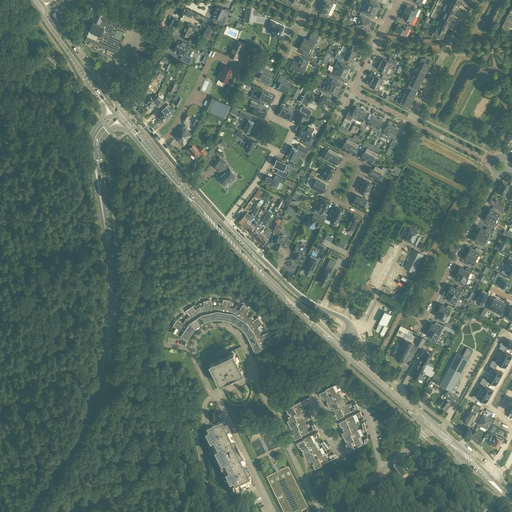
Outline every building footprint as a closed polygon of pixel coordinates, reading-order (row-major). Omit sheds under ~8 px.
[(322,1),(320,5),(330,9),(333,3),(335,4),(336,2),(331,0),(326,0),(326,1),(324,0),(323,0),(322,1)] [(367,0),(366,5),(367,6),(377,11),(379,8),(378,7),(379,5),(376,3),(377,0),(376,0),(367,0)] [(456,9),(459,4),(450,0),(448,5),(456,9)] [(404,11),(415,16),(418,9),(408,4),(404,11)] [(445,11),(453,15),(456,9),(448,5),(445,4),(443,9),(445,11)] [(326,18),(330,9),(320,5),(319,8),(318,10),(321,11),(319,14),(326,18)] [(511,5),(511,8),(500,30),(500,31),(500,30),(501,31),(508,31),(510,28),(511,27),(511,5)] [(214,16),(213,20),(224,25),(228,16),(224,15),(226,10),(226,9),(218,6),(217,8),(216,8),(214,13),(215,13),(213,16),(214,16)] [(376,13),(377,11),(367,6),(365,10),(363,9),(361,13),(368,16),(369,13),(374,16),(375,13),(376,13)] [(188,9),(185,15),(191,18),(193,12),(188,9)] [(88,31),(86,37),(97,42),(117,50),(123,35),(116,32),(118,26),(110,24),(112,19),(104,15),(104,14),(96,10),(91,22),(92,23),(88,31)] [(401,19),(411,24),(415,16),(404,11),(400,19),(401,19)] [(451,20),(453,15),(445,11),(442,16),(451,20)] [(357,24),(357,25),(367,30),(372,21),(369,20),(370,17),(368,16),(361,13),(361,12),(360,14),(360,17),(357,18),(356,22),(356,24),(357,24)] [(194,17),(195,17),(204,22),(205,22),(207,18),(196,13),(194,17)] [(440,21),(448,26),(451,20),(442,16),(440,21)] [(177,27),(176,26),(180,20),(173,17),(168,26),(175,29),(176,29),(177,27)] [(271,35),(280,36),(281,28),(278,27),(280,23),(270,19),(269,22),(269,21),(267,25),(266,28),(272,31),(271,35)] [(240,30),(243,23),(238,21),(235,28),(240,30)] [(440,21),(437,27),(445,31),(448,26),(440,21)] [(187,22),(187,24),(186,24),(182,34),(189,37),(192,38),(194,33),(195,33),(196,31),(195,31),(197,26),(187,22)] [(406,36),(409,28),(399,23),(394,32),(399,34),(400,33),(406,36)] [(207,24),(202,35),(208,38),(213,27),(207,24)] [(440,37),(441,36),(443,36),(445,31),(437,27),(434,26),(432,31),(433,31),(431,37),(436,37),(440,37)] [(304,38),(301,44),(310,48),(313,49),(316,44),(317,43),(318,42),(318,41),(317,41),(317,40),(320,35),(312,33),(310,37),(309,40),(308,40),(304,38)] [(178,43),(175,50),(178,52),(181,53),(183,54),(181,59),(190,63),(193,57),(188,55),(191,48),(185,46),(186,42),(183,41),(181,44),(178,43)] [(235,47),(233,47),(229,56),(232,57),(234,53),(239,56),(245,45),(237,41),(235,47)] [(347,47),(345,52),(355,56),(357,51),(353,49),(354,45),(345,43),(344,45),(347,47)] [(301,44),(299,49),(305,52),(303,55),(311,59),(312,56),(310,55),(313,49),(310,48),(301,44)] [(45,49),(41,46),(35,52),(39,55),(39,56),(45,49)] [(355,56),(345,52),(342,50),(340,55),(337,54),(335,57),(338,58),(343,61),(345,58),(352,61),(355,56)] [(57,61),(49,53),(44,59),(52,66),(57,61)] [(163,56),(161,61),(167,63),(164,69),(168,71),(172,60),(163,56)] [(293,61),(290,68),(303,74),(306,67),(309,61),(307,60),(300,57),(298,63),(293,61)] [(344,62),(343,61),(338,58),(334,67),(335,67),(347,73),(350,67),(343,64),(344,62)] [(395,64),(396,61),(390,59),(389,61),(382,58),(381,58),(380,61),(381,61),(379,64),(389,68),(391,69),(393,64),(395,64)] [(421,58),(421,60),(416,69),(425,73),(427,69),(428,69),(430,65),(427,63),(427,58),(421,58)] [(265,66),(260,64),(256,72),(261,75),(259,79),(269,83),(271,78),(273,73),(264,69),(265,66)] [(377,69),(384,72),(382,75),(388,78),(390,79),(391,76),(386,73),(389,68),(379,64),(378,66),(378,65),(376,68),(377,69)] [(233,69),(225,65),(219,78),(225,81),(224,83),(231,86),(234,81),(239,84),(241,79),(236,76),(235,78),(230,76),(233,69)] [(347,73),(335,67),(332,72),(330,71),(329,74),(336,78),(337,78),(338,75),(344,78),(347,73)] [(425,73),(416,69),(412,78),(420,82),(423,77),(423,78),(425,73)] [(335,80),(336,78),(329,74),(328,75),(329,76),(330,76),(328,79),(331,81),(330,84),(339,89),(340,88),(341,85),(342,83),(335,80)] [(372,77),(373,78),(372,80),(381,84),(383,79),(387,81),(388,78),(382,75),(381,78),(374,74),(374,75),(373,74),(372,77)] [(283,79),(284,77),(280,75),(277,82),(280,84),(278,88),(288,93),(291,85),(286,83),(287,81),(283,79)] [(420,82),(412,78),(408,86),(416,90),(418,86),(419,86),(421,82),(420,82)] [(378,89),(381,84),(372,80),(371,82),(370,82),(368,84),(369,85),(376,88),(375,91),(381,94),(383,91),(378,89)] [(323,91),(329,94),(330,91),(336,94),(337,93),(338,93),(339,91),(339,90),(339,89),(330,84),(326,82),(323,88),(320,87),(319,89),(321,90),(323,91)] [(417,91),(416,90),(408,86),(404,95),(412,99),(414,94),(415,95),(417,91)] [(330,94),(329,94),(323,91),(321,90),(320,92),(322,93),(320,97),(323,98),(321,102),(327,104),(327,105),(326,107),(330,109),(331,108),(335,100),(328,97),(330,94)] [(269,103),(272,97),(262,92),(262,93),(258,91),(254,99),(258,101),(259,98),(269,103)] [(305,105),(308,98),(297,92),(294,97),(297,99),(295,103),(300,105),(301,103),(305,105)] [(152,98),(150,96),(144,101),(147,105),(154,99),(158,95),(157,94),(152,98)] [(154,99),(147,105),(151,108),(157,103),(156,102),(160,98),(158,95),(154,99)] [(404,95),(399,104),(408,108),(407,107),(410,103),(411,103),(413,99),(412,99),(404,95)] [(205,109),(225,118),(231,106),(212,98),(210,102),(208,101),(205,109)] [(250,111),(252,112),(252,113),(262,118),(265,112),(261,111),(261,110),(259,109),(257,109),(259,106),(252,102),(250,105),(252,106),(250,111)] [(163,111),(157,115),(160,119),(171,111),(171,109),(171,108),(168,104),(161,110),(163,111)] [(283,105),(279,114),(289,119),(293,110),(294,108),(289,105),(288,108),(283,105)] [(349,110),(346,116),(345,118),(350,120),(352,117),(356,119),(361,110),(359,109),(359,108),(356,106),(356,107),(353,112),(349,110)] [(302,107),(295,122),(300,124),(301,123),(302,123),(302,122),(301,122),(303,118),(305,119),(307,114),(304,113),(306,109),(302,107)] [(160,119),(160,120),(161,122),(162,121),(163,123),(170,118),(169,118),(171,116),(170,115),(173,112),(171,109),(171,111),(160,119)] [(361,121),(360,125),(361,126),(363,126),(366,121),(363,119),(366,113),(366,112),(364,110),(363,111),(361,110),(356,119),(361,121)] [(241,111),(238,116),(240,118),(241,119),(242,118),(244,119),(239,128),(246,131),(249,132),(254,122),(250,120),(251,116),(241,111)] [(365,129),(367,124),(372,127),(377,118),(375,117),(375,116),(372,115),(368,122),(366,121),(363,126),(362,127),(365,129)] [(380,118),(379,119),(377,118),(372,127),(371,130),(376,132),(375,135),(378,136),(379,135),(382,129),(379,128),(382,121),(382,120),(380,118)] [(382,129),(379,135),(378,136),(381,138),(382,136),(387,139),(389,135),(393,126),(391,125),(391,124),(388,123),(388,124),(388,123),(384,130),(382,129)] [(192,133),(183,126),(174,136),(178,139),(178,140),(182,143),(185,143),(186,142),(185,141),(188,137),(189,138),(192,133)] [(396,126),(395,127),(393,126),(389,135),(394,138),(389,147),(393,148),(398,138),(395,136),(398,129),(399,128),(396,126)] [(301,129),(298,135),(306,139),(304,143),(311,146),(314,139),(310,137),(314,129),(308,127),(306,131),(301,129)] [(251,152),(255,141),(241,135),(242,132),(238,130),(235,136),(237,137),(237,136),(242,139),(242,140),(245,142),(242,148),(246,150),(246,149),(251,152)] [(358,149),(357,148),(359,144),(347,139),(345,143),(348,144),(347,146),(346,146),(346,147),(345,149),(355,154),(358,149)] [(200,151),(194,144),(187,150),(189,153),(190,152),(195,158),(201,153),(204,157),(208,153),(203,148),(200,151)] [(307,154),(309,150),(299,145),(297,149),(292,147),(287,157),(292,159),(291,161),(293,162),(295,163),(295,162),(297,163),(301,153),(306,155),(307,153),(307,154)] [(336,156),(337,153),(329,148),(327,152),(330,153),(329,155),(328,155),(328,156),(327,159),(337,164),(340,158),(336,156)] [(371,163),(372,160),(373,159),(372,159),(373,157),(375,158),(377,153),(367,148),(365,152),(364,152),(361,157),(371,163)] [(231,179),(232,181),(235,178),(234,177),(236,175),(229,168),(228,169),(225,166),(224,164),(226,162),(220,157),(213,166),(219,171),(221,168),(225,172),(218,178),(220,180),(219,181),(220,182),(220,183),(221,183),(222,183),(224,185),(231,179)] [(290,170),(287,169),(289,165),(285,163),(284,162),(283,162),(282,161),(280,161),(280,160),(279,160),(277,159),(274,165),(280,168),(277,173),(286,177),(290,170)] [(325,171),(323,176),(329,179),(334,169),(325,165),(323,169),(326,170),(325,171)] [(380,174),(383,175),(386,168),(383,167),(382,169),(375,166),(373,170),(371,168),(368,174),(378,179),(379,177),(380,176),(379,176),(380,174)] [(313,180),(315,176),(310,173),(307,180),(308,181),(306,184),(310,186),(311,185),(318,188),(317,189),(318,189),(319,189),(323,191),(326,185),(315,179),(314,181),(313,180)] [(267,176),(264,182),(277,187),(281,189),(283,184),(281,183),(283,179),(276,175),(274,179),(267,176)] [(362,191),(361,193),(368,197),(370,192),(367,191),(368,189),(367,189),(370,183),(365,180),(360,190),(362,191)] [(499,187),(498,189),(499,189),(498,192),(504,195),(509,186),(509,185),(503,182),(501,185),(499,187)] [(264,192),(259,188),(255,193),(261,197),(264,192)] [(357,195),(354,201),(359,204),(358,204),(359,205),(360,204),(366,207),(369,202),(357,195)] [(316,209),(314,213),(321,216),(325,219),(328,214),(324,212),(329,203),(323,200),(323,202),(322,202),(322,203),(318,210),(316,209)] [(250,215),(249,214),(249,215),(247,213),(253,205),(248,203),(243,209),(247,212),(244,215),(238,221),(242,224),(251,216),(250,215)] [(294,208),(289,205),(285,212),(291,215),(294,208)] [(251,216),(242,224),(246,228),(251,223),(250,221),(255,216),(260,208),(256,206),(250,215),(251,216)] [(332,209),(327,219),(331,221),(332,218),(334,219),(334,220),(335,220),(338,221),(343,210),(337,207),(335,211),(333,209),(332,209)] [(490,208),(490,209),(489,209),(487,211),(487,213),(487,214),(496,219),(498,216),(500,217),(503,211),(498,208),(496,211),(490,208)] [(270,215),(266,213),(261,221),(264,223),(270,215)] [(497,223),(495,222),(496,219),(487,214),(487,215),(486,215),(484,216),(484,219),(484,220),(490,223),(489,226),(494,229),(497,223)] [(251,223),(246,228),(250,232),(255,226),(255,227),(258,223),(257,222),(260,217),(258,215),(252,223),(251,223)] [(355,227),(354,226),(359,218),(353,215),(347,227),(350,228),(348,233),(351,235),(355,227)] [(274,222),(271,230),(275,232),(281,220),(277,218),(275,222),(274,222)] [(251,233),(255,237),(260,232),(265,226),(263,224),(258,229),(257,228),(251,233)] [(477,232),(477,233),(477,234),(489,240),(492,234),(493,231),(488,228),(486,231),(480,228),(479,229),(479,228),(478,229),(477,230),(477,231),(477,232)] [(418,233),(411,229),(405,240),(416,245),(420,236),(417,235),(418,233)] [(259,241),(266,233),(264,231),(262,233),(260,232),(255,237),(259,241)] [(268,231),(266,233),(259,241),(262,244),(268,239),(270,233),(268,231)] [(285,235),(283,234),(282,235),(281,236),(279,235),(275,243),(276,243),(273,250),(279,253),(283,245),(284,245),(287,239),(285,237),(285,236),(285,235)] [(474,238),(474,239),(474,240),(480,243),(479,246),(484,249),(487,243),(489,240),(477,234),(477,235),(476,234),(475,235),(474,236),(474,237),(474,238)] [(340,240),(337,245),(343,248),(346,243),(340,240)] [(306,256),(303,255),(306,248),(304,247),(304,245),(304,244),(302,243),(301,244),(300,245),(298,244),(295,250),(296,251),(292,259),(298,262),(299,258),(304,260),(306,256)] [(470,247),(469,248),(467,250),(467,252),(467,253),(476,258),(478,255),(480,256),(483,251),(478,248),(476,251),(470,247)] [(422,254),(413,250),(404,268),(413,272),(422,254)] [(477,263),(475,262),(476,258),(467,253),(466,254),(464,256),(464,258),(464,259),(470,263),(469,265),(474,268),(477,263)] [(318,258),(311,255),(306,266),(307,266),(304,271),(310,274),(318,258)] [(318,276),(321,277),(320,279),(319,280),(320,280),(318,282),(324,285),(336,262),(330,259),(325,269),(322,268),(318,276)] [(511,267),(505,264),(501,272),(507,275),(508,272),(510,273),(511,274),(511,267)] [(468,278),(471,273),(473,270),(467,267),(466,270),(461,267),(460,269),(459,268),(457,273),(458,273),(468,278)] [(499,277),(496,282),(501,285),(501,286),(504,288),(505,287),(508,288),(508,287),(509,287),(511,284),(510,284),(511,282),(506,280),(505,279),(506,276),(498,272),(496,275),(499,277)] [(469,278),(468,278),(458,273),(457,274),(457,273),(455,276),(456,276),(455,278),(460,281),(459,284),(465,287),(469,278)] [(405,283),(406,279),(400,277),(397,284),(404,286),(405,283)] [(448,292),(459,297),(463,289),(457,286),(456,288),(451,286),(450,287),(448,291),(448,292)] [(487,301),(485,299),(488,293),(486,293),(487,292),(483,290),(483,291),(482,290),(477,300),(483,303),(482,305),(485,306),(487,301)] [(459,297),(448,292),(447,292),(446,295),(445,297),(450,300),(449,302),(455,305),(459,297)] [(495,309),(500,299),(496,297),(496,298),(494,297),(491,303),(489,301),(486,307),(489,308),(490,307),(495,309)] [(213,299),(209,300),(213,319),(215,319),(217,319),(219,319),(219,305),(214,305),(213,299)] [(223,319),(226,319),(229,299),(225,299),(224,305),(219,305),(219,319),(223,319)] [(233,300),(229,299),(226,319),(227,319),(229,320),(231,321),(237,308),(232,307),(233,300)] [(500,299),(495,309),(500,312),(499,314),(502,315),(505,310),(502,308),(505,302),(504,302),(504,301),(500,299)] [(210,320),(213,319),(209,300),(205,301),(207,307),(202,308),(207,321),(210,320)] [(234,322),(237,324),(248,306),(244,304),(241,310),(237,308),(231,321),(234,322)] [(438,310),(439,310),(448,315),(450,316),(454,307),(448,304),(447,307),(442,304),(441,306),(440,306),(438,310)] [(194,305),(191,307),(202,324),(205,322),(207,321),(202,308),(198,311),(194,305)] [(251,309),(248,306),(237,324),(238,324),(240,326),(242,327),(251,317),(247,314),(251,309)] [(199,325),(202,324),(191,307),(188,309),(191,315),(187,318),(197,328),(199,325)] [(506,312),(503,317),(511,321),(511,320),(511,307),(509,313),(506,312)] [(444,323),(448,315),(439,310),(438,311),(436,313),(437,314),(436,316),(439,317),(437,320),(444,323)] [(391,315),(384,311),(382,316),(378,322),(379,323),(375,330),(383,335),(388,326),(386,325),(391,315)] [(244,329),(246,332),(262,320),(260,317),(254,321),(251,317),(242,327),(244,329)] [(179,318),(177,321),(193,332),(193,331),(195,329),(197,328),(187,318),(184,322),(179,318)] [(264,323),(262,320),(246,332),(248,334),(249,337),(249,338),(261,332),(262,331),(259,327),(264,323)] [(191,335),(193,332),(177,321),(174,325),(180,329),(177,332),(177,333),(189,338),(191,335)] [(435,325),(432,323),(431,325),(431,324),(428,329),(429,329),(440,335),(444,326),(436,322),(435,325)] [(436,343),(440,335),(429,329),(429,330),(428,329),(427,332),(426,334),(431,337),(430,340),(436,343)] [(252,344),(270,336),(269,332),(263,335),(261,332),(249,338),(252,344)] [(270,336),(252,344),(256,352),(268,346),(266,342),(272,339),(270,336)] [(421,347),(425,339),(419,336),(415,344),(421,347)] [(409,352),(413,344),(410,343),(407,341),(404,340),(401,345),(398,350),(399,351),(395,357),(398,359),(401,361),(401,360),(403,362),(407,356),(409,352)] [(248,359),(242,346),(236,348),(242,362),(248,359)] [(423,357),(422,360),(427,362),(432,354),(427,351),(422,348),(419,354),(423,357)] [(456,381),(468,360),(469,360),(473,351),(467,348),(463,356),(457,353),(440,385),(448,390),(451,392),(453,394),(459,383),(456,381)] [(501,350),(499,355),(509,361),(511,355),(501,350)] [(241,364),(235,352),(229,355),(230,356),(227,357),(226,356),(219,360),(220,361),(217,362),(217,361),(211,364),(217,376),(218,375),(220,378),(218,378),(221,383),(244,372),(242,367),(241,368),(239,365),(241,364)] [(506,366),(509,361),(499,355),(495,361),(506,366)] [(502,372),(492,367),(489,373),(499,378),(502,372)] [(413,376),(418,379),(423,371),(417,368),(412,377),(413,376)] [(432,377),(435,371),(432,370),(428,368),(425,373),(432,377)] [(489,373),(486,379),(496,384),(499,378),(489,373)] [(433,375),(430,380),(436,383),(439,378),(433,375)] [(482,385),(479,391),(489,396),(492,390),(482,385)] [(325,399),(327,398),(334,394),(337,393),(334,386),(320,392),(323,396),(325,399)] [(450,401),(451,400),(454,403),(458,398),(453,394),(451,392),(448,390),(444,395),(444,394),(442,397),(444,399),(440,405),(445,409),(451,402),(450,401)] [(334,394),(327,398),(328,400),(330,404),(342,398),(339,391),(337,393),(334,394)] [(479,391),(476,397),(486,402),(489,396),(479,391)] [(335,411),(336,410),(347,405),(347,404),(344,397),(342,398),(330,404),(332,409),(334,408),(335,411)] [(292,414),(302,410),(305,408),(301,401),(288,408),(290,412),(292,414)] [(347,405),(336,410),(337,413),(336,413),(338,417),(351,411),(348,404),(347,404),(347,405)] [(292,422),(304,417),(305,416),(302,410),(292,414),(291,415),(292,417),(290,418),(292,422)] [(470,411),(464,422),(470,425),(476,414),(475,413),(471,410),(470,411)] [(492,419),(483,414),(478,424),(487,429),(492,419)] [(344,428),(356,422),(357,422),(353,415),(340,422),(342,426),(343,426),(344,428)] [(295,426),(296,429),(306,424),(307,424),(304,417),(292,422),(294,427),(295,426)] [(359,429),(356,422),(344,428),(343,428),(344,431),(343,432),(344,436),(358,430),(359,429)] [(296,429),(293,430),(295,433),(294,433),(296,437),(310,431),(306,424),(296,429)] [(217,460),(220,466),(240,457),(238,454),(238,453),(236,448),(235,448),(230,438),(231,438),(228,432),(227,433),(226,430),(224,431),(223,430),(209,437),(210,438),(208,439),(209,441),(208,442),(212,450),(213,450),(218,460),(217,460)] [(347,440),(348,443),(359,438),(361,436),(358,430),(344,436),(346,440),(347,440)] [(470,437),(478,445),(483,440),(475,432),(470,437)] [(496,435),(493,433),(490,439),(493,440),(491,444),(499,447),(500,445),(501,445),(503,442),(502,442),(504,438),(496,434),(496,435)] [(302,448),(304,447),(315,442),(314,442),(311,435),(298,441),(300,446),(301,445),(302,448)] [(348,443),(346,444),(347,446),(346,447),(348,451),(362,444),(359,438),(348,443)] [(307,454),(318,448),(315,441),(314,442),(315,442),(304,447),(305,449),(305,450),(307,454)] [(320,448),(318,448),(307,454),(309,458),(311,457),(312,460),(313,460),(313,459),(323,454),(320,448)] [(325,453),(323,454),(313,459),(313,460),(314,462),(313,462),(315,467),(329,460),(325,453)] [(240,457),(220,466),(223,472),(224,472),(229,482),(227,483),(231,491),(233,490),(234,493),(236,492),(236,493),(250,486),(250,485),(252,484),(251,482),(252,481),(249,476),(248,476),(243,466),(244,465),(241,460),(240,457)] [(398,465),(397,464),(395,465),(394,466),(394,467),(394,468),(394,469),(396,471),(391,476),(396,482),(401,478),(402,479),(407,475),(399,465),(398,465)] [(267,478),(283,511),(310,511),(289,468),(267,478)]
